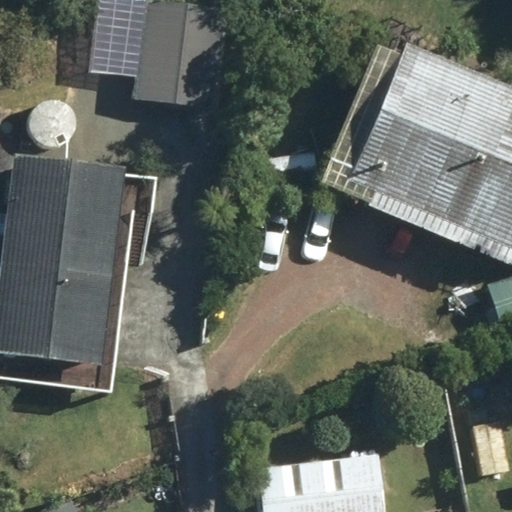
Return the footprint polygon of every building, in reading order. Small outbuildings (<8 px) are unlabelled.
[(130,84),(128,107),(212,116),(222,16),(91,3),(83,79),(130,84)] [(511,107),(396,57),(390,71),(367,61),(308,199),(507,284),(511,272),(511,107)] [(309,158),(252,165),(255,186),(312,179),(309,158)] [(3,168),(0,188),(0,365),(89,377),(114,183),(3,168)] [(511,283),(493,291),(508,330),(511,328),(511,283)] [(377,511),(371,461),(251,474),(255,511),(377,511)]
